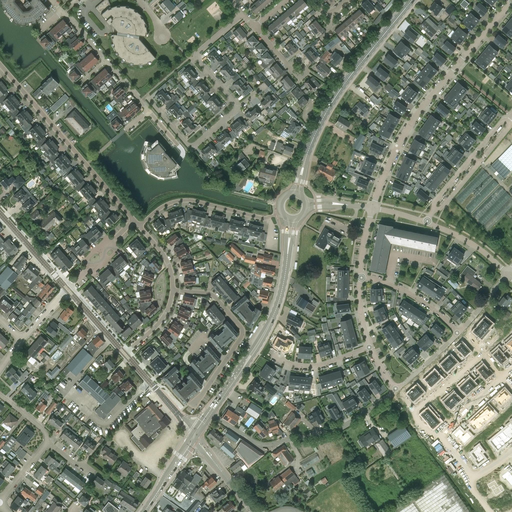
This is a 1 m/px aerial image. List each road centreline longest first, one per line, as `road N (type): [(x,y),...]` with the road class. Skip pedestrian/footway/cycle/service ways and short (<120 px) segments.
road 1 (residential): [(511,3),(413,120),(372,208)]
road 2 (residential): [(209,413),(269,445),(339,428),(396,390)]
road 3 (residential): [(0,64),(134,220)]
road 4 (secondary): [(303,165),(328,107),(411,0)]
road 5 (residential): [(511,368),(443,434),(472,474),(511,450)]
road 6 (secondary): [(209,413),(274,313),(287,254)]
road 7 (residential): [(139,226),(168,264),(173,292),(165,319),(125,353)]
road 8 (residential): [(276,215),(180,200),(139,226)]
road 9 (residential): [(148,111),(62,12)]
road 10 (residential): [(238,107),(195,55),(241,14)]
road 11 (residential): [(238,107),(193,146),(147,94)]
road 12 (residential): [(434,210),(510,120)]
road 13 (residential): [(510,120),(434,210)]
